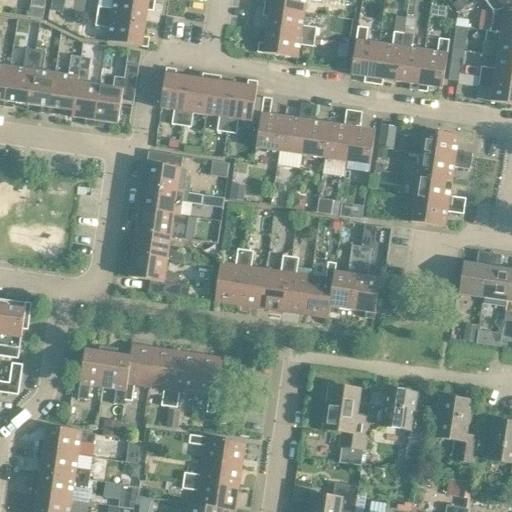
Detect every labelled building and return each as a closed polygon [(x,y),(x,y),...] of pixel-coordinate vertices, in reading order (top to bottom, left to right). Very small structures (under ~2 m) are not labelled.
[(45,0),(31,0),(29,16),(42,19),(45,0)] [(98,7),(96,17),(145,24),(147,10),(153,11),(154,2),(139,0),(113,0),(112,9),(98,7)] [(320,0),(264,0),(264,7),(304,13),(306,0),(320,2),(320,0)] [(511,0),(483,0),(493,12),(511,7),(511,0)] [(444,17),(446,7),(431,5),(429,14),(444,17)] [(304,13),(264,7),(262,16),(268,17),(266,31),(315,38),(316,28),(302,26),(304,13)] [(511,7),(493,12),(490,32),(511,35),(511,7)] [(145,24),(96,17),(95,26),(109,29),(107,42),(147,48),(149,38),(143,37),(145,24)] [(357,27),(351,72),(350,75),(364,77),(363,83),(373,84),(379,44),(366,42),(368,28),(357,27)] [(454,37),(462,38),(463,28),(455,27),(454,37)] [(315,38),(266,31),(264,44),(258,43),(257,53),(297,59),(299,45),(313,47),(315,38)] [(511,35),(490,32),(486,31),(484,41),(499,43),(497,56),(511,58),(511,35)] [(379,44),(373,84),(382,86),(383,80),(396,82),(403,33),(393,32),(391,46),(379,44)] [(403,33),(396,82),(409,84),(409,90),(418,91),(424,51),(411,49),(413,35),(403,33)] [(436,53),(424,51),(418,91),(427,92),(428,86),(442,88),(449,40),(439,39),(436,53)] [(348,44),(339,43),(334,69),(344,70),(348,44)] [(23,69),(10,68),(4,107),(13,109),(14,103),(27,105),(35,51),(26,49),(23,69)] [(136,60),(138,52),(126,50),(125,58),(136,60)] [(45,52),(35,51),(27,105),(41,107),(40,113),(49,114),(55,74),(42,72),(45,52)] [(55,74),(49,114),(58,115),(59,110),(72,111),(79,69),(81,57),(71,56),(68,76),(55,74)] [(511,58),(497,56),(495,69),(481,67),(479,77),(511,81),(511,58)] [(99,87),(93,127),(102,128),(103,122),(117,124),(120,104),(133,105),(138,66),(126,64),(123,84),(113,83),(112,89),(99,87)] [(0,106),(4,107),(10,68),(0,66),(0,106)] [(471,67),(458,66),(458,67),(450,66),(448,81),(457,82),(459,74),(470,76),(471,67)] [(176,70),(166,68),(160,109),(173,111),(171,125),(181,126),(188,78),(175,76),(176,70)] [(72,111),(71,117),(85,119),(84,125),(93,127),(99,87),(86,85),(89,70),(79,69),(72,111)] [(202,80),(188,78),(181,126),(191,128),(193,113),(206,115),(212,75),(203,74),(202,80)] [(221,77),(212,75),(206,115),(219,117),(216,131),(226,133),(234,84),(220,82),(221,77)] [(511,81),(479,77),(478,86),(492,88),(490,102),(511,105),(511,81)] [(234,84),(226,133),(236,134),(238,120),(251,122),(257,82),(248,80),(247,86),(234,84)] [(272,99),(263,98),(256,148),(279,152),(284,118),(269,115),(272,99)] [(284,118),(279,152),(301,155),(309,105),(301,103),(298,120),(284,118)] [(309,105),(301,155),(324,158),(329,124),(314,122),(317,106),(309,105)] [(329,124),(324,158),(346,162),(354,111),(346,110),(343,126),(329,124)] [(354,111),(346,162),(370,165),(375,131),(359,129),(362,113),(354,111)] [(377,147),(393,150),(396,127),(381,125),(377,147)] [(471,162),(472,154),(456,151),(458,136),(424,131),(421,154),(471,162)] [(182,156),(153,152),(148,151),(144,173),(150,174),(148,188),(188,194),(188,193),(190,184),(184,183),(186,170),(180,169),(182,156)] [(471,162),(421,154),(417,177),(451,182),(453,167),(470,169),(471,162)] [(451,182),(417,177),(414,199),(464,207),(465,199),(449,196),(451,182)] [(140,200),(139,209),(179,215),(181,203),(201,205),(203,195),(188,193),(188,194),(148,188),(146,201),(140,200)] [(414,199),(410,222),(444,227),(447,212),(463,215),(464,207),(414,199)] [(131,222),(130,231),(170,237),(172,224),(186,226),(187,216),(179,215),(139,209),(137,223),(131,222)] [(170,237),(130,231),(128,240),(134,241),(133,254),(132,254),(167,259),(166,260),(181,262),(182,252),(168,250),(170,237)] [(347,275),(334,273),(328,313),(329,313),(337,314),(338,308),(352,310),(361,247),(351,246),(347,275)] [(361,247),(352,310),(365,312),(364,318),(374,319),(380,279),(366,277),(371,248),(361,247)] [(237,305),(245,250),(237,249),(235,265),(220,263),(214,302),(237,305)] [(245,250),(237,305),(259,309),(265,270),(251,268),(253,252),(245,250)] [(489,253),(478,252),(476,266),(463,264),(459,294),(483,298),(489,253)] [(132,254),(133,254),(127,253),(125,263),(131,264),(129,278),(150,281),(148,293),(187,299),(189,286),(177,284),(179,275),(165,272),(166,260),(167,259),(132,254)] [(501,255),(489,253),(483,298),(506,301),(511,271),(499,269),(501,255)] [(280,272),(265,270),(259,309),(282,312),(290,257),(282,256),(280,272)] [(290,257),(282,312),(305,315),(310,276),(296,274),(298,258),(290,257)] [(325,279),(310,276),(305,315),(328,319),(329,313),(328,313),(334,273),(336,264),(327,262),(325,279)] [(405,299),(402,298),(385,296),(383,311),(403,314),(405,299)] [(2,307),(0,321),(0,356),(18,359),(23,324),(28,324),(31,304),(25,303),(24,310),(2,307)] [(131,345),(129,357),(130,357),(124,400),(124,401),(132,402),(134,385),(149,388),(155,349),(131,345)] [(102,388),(108,348),(99,347),(98,352),(84,350),(77,399),(87,400),(90,386),(102,388)] [(108,348),(102,388),(115,390),(113,404),(123,406),(124,401),(124,400),(130,357),(129,357),(117,355),(117,349),(108,348)] [(155,349),(149,388),(163,390),(161,406),(169,407),(177,352),(155,349)] [(200,355),(177,352),(169,407),(177,408),(179,392),(194,394),(200,355)] [(200,355),(194,394),(208,396),(206,413),(214,414),(223,359),(200,355)] [(0,392),(18,395),(22,365),(11,363),(8,383),(0,381),(0,392)] [(360,468),(363,450),(364,450),(369,417),(356,415),(359,390),(329,386),(323,430),(342,432),(340,446),(341,447),(339,465),(360,468)] [(382,426),(409,430),(406,448),(420,450),(425,413),(413,411),(415,394),(387,390),(382,426)] [(435,438),(455,440),(452,460),(475,464),(479,438),(464,436),(469,402),(441,398),(435,438)] [(103,416),(100,435),(117,438),(119,419),(103,416)] [(511,423),(493,421),(487,460),(511,464),(510,474),(511,474),(511,423)] [(39,440),(37,450),(77,455),(79,443),(94,445),(95,434),(47,427),(45,441),(39,440)] [(203,460),(241,466),(245,443),(190,435),(188,444),(205,446),(203,460)] [(77,455),(37,450),(36,459),(42,460),(40,473),(88,480),(90,470),(75,468),(77,455)] [(241,466),(203,460),(200,475),(184,473),(183,481),(238,489),(241,466)] [(88,480),(40,473),(38,486),(32,486),(31,495),(71,501),(73,488),(87,490),(88,480)] [(234,511),(238,489),(183,481),(182,489),(198,491),(196,505),(196,506),(229,511),(232,511),(234,511)] [(464,508),(468,509),(472,483),(461,481),(458,496),(465,497),(464,508)] [(308,511),(354,511),(358,487),(334,483),(332,498),(311,495),(308,511)] [(69,511),(71,501),(31,495),(29,504),(35,505),(34,511),(69,511)] [(373,503),(371,511),(408,511),(386,509),(386,506),(373,503)]
